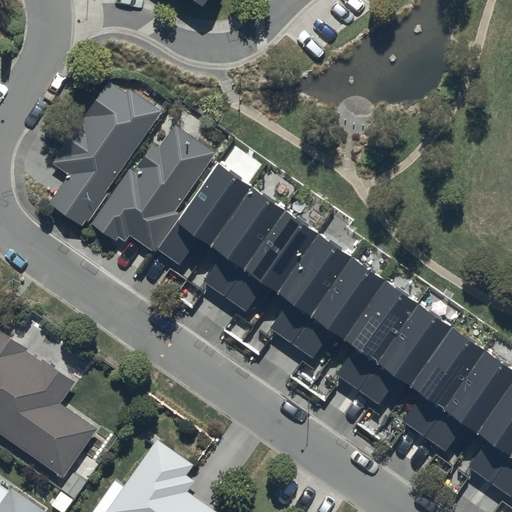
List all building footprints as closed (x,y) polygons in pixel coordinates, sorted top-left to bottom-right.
[(189,0),(201,8),(206,0),(189,0)] [(125,95),(108,83),(51,164),(69,177),(48,206),(79,228),(85,220),(87,222),(107,194),(104,191),(160,112),(129,90),(125,95)] [(213,152),(174,127),(159,149),(150,143),(133,170),(129,167),(90,226),(115,242),(118,238),(125,242),(129,235),(153,251),(177,214),(174,212),(213,152)] [(511,497),(511,372),(217,166),(158,251),(179,266),(197,241),(221,257),(203,283),(244,312),(263,286),(287,304),(269,330),(311,360),(329,333),(353,350),(335,375),(379,406),(396,381),(420,398),(402,423),(444,452),(462,427),(485,443),(467,468),(511,499),(511,497)] [(0,435),(61,480),(62,481),(57,488),(60,491),(50,506),(58,511),(64,511),(100,464),(82,451),(98,430),(60,402),(73,383),(0,331),(0,435)] [(154,439),(151,443),(105,511),(214,511),(187,493),(194,482),(184,475),(192,464),(154,439)] [(0,511),(42,511),(10,489),(0,502),(0,511)]
